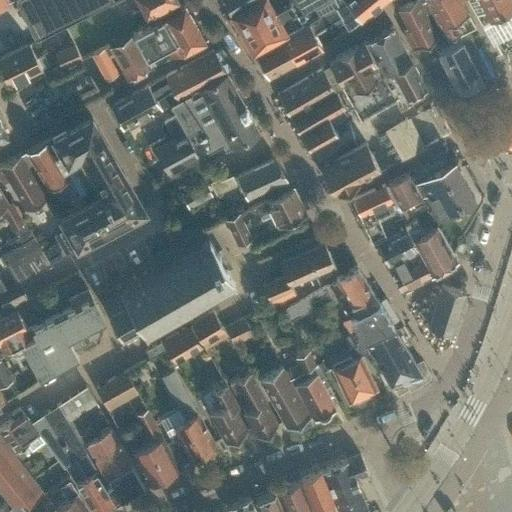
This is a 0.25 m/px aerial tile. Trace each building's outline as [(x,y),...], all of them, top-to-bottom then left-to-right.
[(16,0),(37,40),(116,0),(16,0)] [(162,16),(181,6),(177,0),(137,0),(142,9),(134,13),(136,17),(137,16),(140,22),(151,16),(149,13),(158,8),(162,16)] [(224,0),(231,13),(253,0),(224,0)] [(337,5),(334,0),(254,0),(232,14),(232,15),(232,14),(252,50),(301,22),(297,15),(317,4),(323,14),(334,7),(337,5)] [(334,0),(337,5),(334,7),(340,16),(343,21),(347,28),(360,19),(383,0),(334,0)] [(411,44),(435,31),(425,11),(431,7),(427,0),(410,0),(398,8),(407,25),(402,27),(411,44)] [(444,33),(471,18),(461,0),(427,0),(431,7),(444,33)] [(511,0),(469,0),(493,41),(497,39),(505,52),(510,49),(511,52),(511,0)] [(150,65),(174,56),(205,40),(184,4),(181,6),(162,16),(132,32),(146,57),(150,65)] [(340,16),(334,7),(323,14),(318,16),(324,25),(330,22),(340,16)] [(340,16),(330,22),(333,27),(343,21),(340,16)] [(322,46),(309,23),(254,53),(268,76),(322,46)] [(392,24),(365,40),(386,77),(384,78),(394,97),(400,108),(401,108),(407,117),(417,111),(408,94),(426,85),(392,24)] [(431,59),(451,98),(492,76),(468,30),(435,47),(439,55),(431,59)] [(150,65),(146,57),(132,32),(110,44),(110,42),(91,52),(105,78),(118,71),(108,53),(114,50),(128,77),(150,65)] [(386,77),(365,40),(337,56),(338,58),(331,63),(361,115),(368,110),(376,106),(394,97),(384,78),(386,77)] [(10,84),(43,68),(42,67),(49,63),(44,54),(37,57),(30,43),(0,57),(0,66),(9,85),(10,84)] [(75,44),(55,53),(62,67),(82,58),(75,44)] [(166,75),(174,89),(178,97),(227,71),(214,49),(166,75)] [(42,82),(50,104),(95,87),(88,66),(42,82)] [(329,79),(322,67),(277,93),(311,151),(339,135),(327,115),(344,105),(329,79)] [(199,154),(223,142),(225,147),(230,144),(231,147),(259,131),(227,72),(171,103),(175,111),(163,118),(173,136),(155,146),(169,172),(200,156),(199,154)] [(178,97),(174,89),(156,99),(152,90),(143,95),(140,89),(111,105),(123,127),(151,111),(152,113),(178,97)] [(85,204),(76,209),(60,217),(66,227),(77,247),(145,211),(91,116),(53,138),(60,151),(55,154),(62,166),(71,161),(88,190),(80,195),(85,204)] [(0,141),(8,137),(0,120),(0,141)] [(60,151),(53,138),(51,138),(26,150),(49,188),(60,181),(67,194),(76,209),(85,204),(80,195),(62,166),(55,154),(60,151)] [(366,142),(320,166),(334,192),(336,191),(337,193),(359,182),(358,180),(379,168),(366,142)] [(0,176),(3,182),(9,179),(26,208),(46,197),(20,153),(0,164),(0,163),(0,176)] [(288,188),(284,179),(286,178),(275,157),(234,177),(232,174),(220,180),(219,177),(211,181),(216,192),(240,180),(247,196),(273,184),(278,193),(288,188)] [(414,183),(420,194),(427,190),(440,214),(452,207),(453,207),(472,197),(453,162),(414,183)] [(426,204),(420,194),(414,183),(408,171),(388,182),(405,215),(426,204)] [(213,194),(207,183),(182,196),(188,208),(213,194)] [(385,209),(396,205),(385,183),(352,198),(372,239),(385,233),(376,213),(385,209)] [(293,186),(288,188),(278,193),(265,199),(226,218),(238,244),(251,238),(242,219),(258,211),(260,215),(271,210),(278,225),(306,211),(293,186)] [(49,261),(42,249),(28,226),(27,226),(24,220),(23,220),(12,200),(8,202),(0,187),(0,207),(1,207),(12,226),(22,243),(2,254),(18,280),(49,261)] [(396,205),(385,209),(390,220),(401,215),(396,205)] [(387,261),(418,246),(401,215),(394,218),(400,230),(377,242),(387,261)] [(418,246),(423,257),(431,271),(457,256),(437,223),(424,231),(415,215),(404,221),(402,215),(401,215),(418,246)] [(42,249),(49,261),(77,247),(66,227),(55,234),(58,241),(42,249)] [(140,279),(137,281),(138,282),(129,288),(128,286),(120,290),(120,291),(102,302),(108,311),(121,335),(140,324),(146,335),(148,333),(147,331),(162,323),(163,325),(166,323),(165,322),(179,313),(180,315),(183,314),(182,312),(196,303),(198,305),(200,304),(199,302),(214,294),(215,295),(217,294),(216,292),(226,286),(227,288),(230,287),(229,285),(231,284),(232,285),(235,284),(227,270),(228,269),(227,266),(225,267),(218,256),(220,255),(219,253),(217,254),(209,240),(201,244),(202,246),(193,251),(192,250),(189,251),(190,253),(175,261),(174,259),(172,261),(173,263),(158,271),(157,269),(154,271),(156,273),(141,281),(140,279)] [(291,284),(336,264),(324,241),(290,256),(279,261),(285,274),(263,284),(272,304),(296,293),(291,284)] [(412,263),(407,254),(388,264),(400,287),(431,271),(423,257),(412,263)] [(356,311),(379,299),(379,298),(378,299),(357,264),(336,277),(355,309),(356,311)] [(28,298),(20,280),(0,289),(0,296),(6,309),(28,298)] [(465,291),(442,283),(428,325),(451,333),(465,291)] [(332,297),(325,285),(283,308),(290,320),(332,297)] [(71,305),(27,328),(32,337),(21,343),(39,379),(53,370),(78,356),(74,349),(82,345),(77,334),(105,319),(88,288),(68,299),(71,305)] [(361,337),(365,335),(392,322),(393,322),(379,299),(356,311),(355,309),(349,313),(350,316),(361,337)] [(0,345),(3,351),(30,337),(26,328),(27,328),(17,309),(0,318),(0,345)] [(213,360),(236,347),(234,343),(215,312),(193,325),(213,360)] [(368,350),(361,337),(350,316),(342,321),(349,333),(344,336),(349,347),(329,356),(334,366),(333,366),(349,400),(375,387),(359,354),(368,350)] [(226,327),(234,343),(253,334),(245,318),(226,327)] [(378,359),(406,345),(392,322),(365,335),(378,359)] [(175,360),(202,344),(190,323),(163,339),(175,360)] [(166,347),(161,339),(145,348),(150,356),(166,347)] [(406,345),(378,359),(390,382),(404,376),(409,390),(429,377),(430,372),(422,358),(416,362),(406,345)] [(309,367),(316,364),(309,349),(295,356),(298,363),(285,370),(282,365),(259,377),(286,425),(310,413),(289,377),(309,367)] [(12,381),(0,359),(0,386),(0,387),(12,381)] [(316,364),(309,367),(311,371),(314,369),(316,372),(295,383),(314,417),(335,406),(325,388),(328,386),(316,363),(316,364)] [(166,442),(178,464),(191,457),(216,443),(173,368),(162,375),(180,407),(160,418),(171,439),(166,442)] [(111,378),(123,399),(138,391),(126,370),(111,378)] [(244,411),(256,433),(278,421),(250,370),(229,381),(235,392),(240,389),(250,407),(244,411)] [(108,408),(123,399),(111,378),(96,387),(108,408)] [(236,408),(239,406),(226,383),(212,391),(219,405),(209,411),(226,441),(247,429),(236,408)] [(58,404),(68,420),(96,401),(87,385),(58,404)] [(86,451),(68,420),(58,404),(44,413),(61,441),(64,439),(75,457),(86,451)] [(54,453),(31,422),(20,407),(11,413),(14,416),(0,426),(0,431),(19,458),(37,445),(47,458),(54,453)] [(179,467),(178,464),(166,442),(162,434),(147,407),(136,413),(148,436),(150,435),(152,439),(132,450),(149,483),(179,467)] [(96,469),(86,451),(75,457),(64,439),(61,441),(44,413),(31,422),(54,453),(63,466),(76,458),(86,475),(76,482),(94,511),(98,511),(115,502),(105,486),(95,470),(96,469)] [(105,486),(115,502),(121,498),(144,484),(120,441),(110,425),(100,431),(95,423),(80,432),(106,477),(108,476),(111,482),(105,486)] [(0,511),(14,511),(10,507),(19,500),(24,496),(27,499),(41,488),(0,433),(0,488),(8,499),(6,501),(5,500),(0,504),(0,511)] [(321,469),(339,511),(353,511),(367,506),(356,479),(369,473),(361,453),(347,459),(347,458),(321,469)] [(40,464),(32,454),(23,461),(31,471),(40,464)] [(339,511),(321,469),(301,478),(315,510),(325,505),(327,511),(339,511)] [(56,510),(57,511),(90,511),(77,492),(78,491),(69,479),(60,486),(68,498),(55,507),(56,510)] [(313,511),(299,479),(278,489),(287,511),(313,511)] [(283,511),(275,491),(256,499),(256,500),(260,511),(283,511)] [(260,511),(256,500),(252,502),(249,495),(228,506),(230,511),(260,511)] [(57,511),(56,510),(52,511),(46,511),(46,510),(43,511),(28,511),(19,500),(10,507),(14,511),(57,511)]
